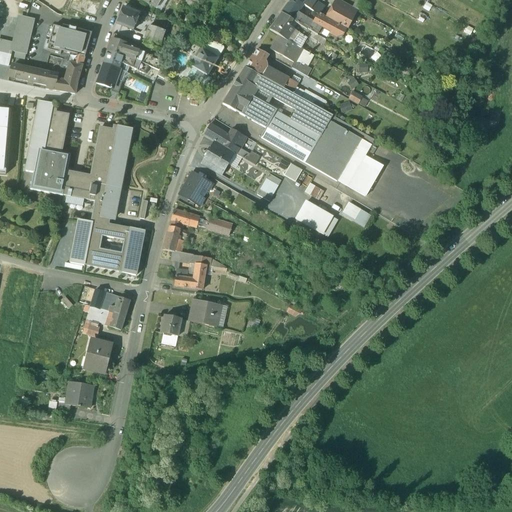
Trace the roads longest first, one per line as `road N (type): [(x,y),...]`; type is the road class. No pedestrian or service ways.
road 1 (secondary): [(214,511),(324,386),(511,214)]
road 2 (residential): [(144,295),(115,437),(79,477)]
road 3 (residential): [(197,130),(183,152),(144,295)]
road 4 (residential): [(277,0),(197,130)]
road 5 (residential): [(144,295),(0,256)]
